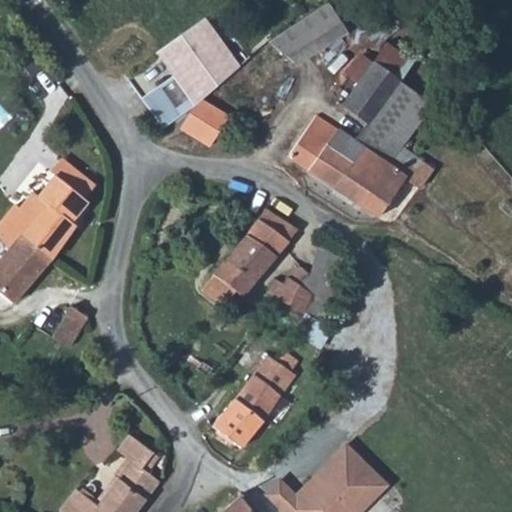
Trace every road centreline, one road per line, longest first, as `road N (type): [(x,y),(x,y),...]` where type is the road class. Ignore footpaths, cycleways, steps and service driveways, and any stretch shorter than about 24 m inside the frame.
road 1 (unclassified): [(139,155),(112,277),(112,342),(188,438),(193,473),(165,511)]
road 2 (unclassified): [(139,155),(240,171),(367,231)]
road 3 (unclassified): [(33,0),(139,155)]
